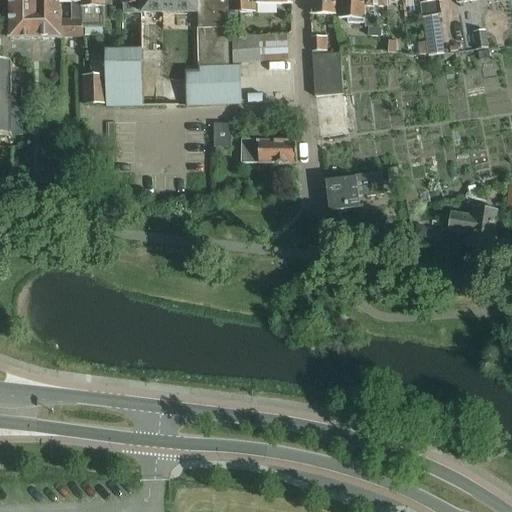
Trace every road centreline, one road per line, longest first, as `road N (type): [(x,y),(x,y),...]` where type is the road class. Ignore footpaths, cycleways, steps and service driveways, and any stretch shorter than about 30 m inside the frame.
road 1 (tertiary): [(505,511),(429,465),(321,429),(0,389)]
road 2 (residential): [(511,280),(0,222)]
road 3 (tertiary): [(0,421),(309,457),(373,475),(449,511)]
road 4 (residential): [(301,0),(315,203)]
